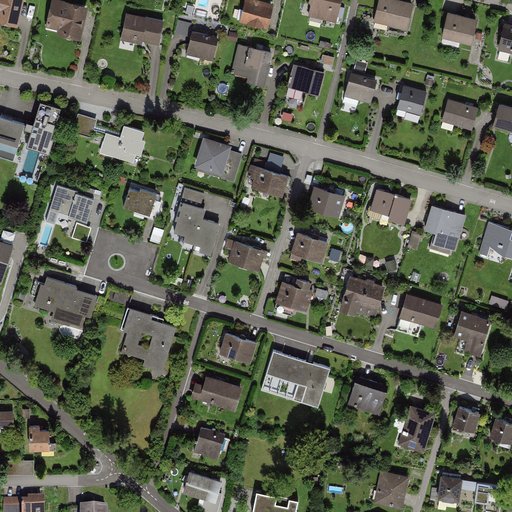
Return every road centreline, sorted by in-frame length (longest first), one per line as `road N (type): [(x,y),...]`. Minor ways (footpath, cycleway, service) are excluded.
road 1 (residential): [(310,149),(0,76)]
road 2 (residential): [(256,322),(511,402)]
road 3 (residential): [(511,207),(310,149)]
road 4 (residential): [(140,485),(159,456),(205,307)]
road 5 (residential): [(28,253),(205,307)]
road 6 (residential): [(310,149),(256,322)]
road 7 (residential): [(0,364),(117,467)]
road 8 (residential): [(0,480),(94,479),(117,467)]
